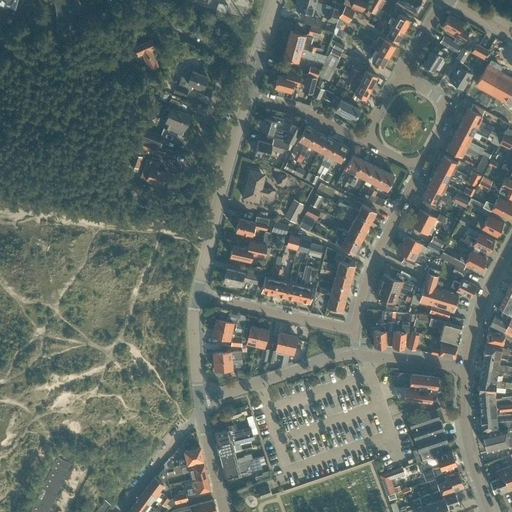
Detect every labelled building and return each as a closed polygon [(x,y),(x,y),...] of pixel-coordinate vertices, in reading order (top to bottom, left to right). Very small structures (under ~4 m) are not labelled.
[(16,0),(0,0),(0,3),(5,5),(3,9),(12,12),(14,7),(16,0)] [(79,19),(76,0),(61,0),(54,1),(56,10),(55,10),(56,20),(57,20),(57,22),(79,19)] [(321,3),(315,2),(309,0),(298,0),(296,9),(312,13),(314,7),(319,9),(321,3)] [(354,0),(352,6),(363,11),(365,4),(355,0),(354,0)] [(373,0),(369,10),(374,13),(380,0),(373,0)] [(397,0),(394,5),(400,9),(403,5),(414,12),(421,0),(397,0)] [(218,3),(216,11),(226,14),(228,6),(218,3)] [(105,6),(106,18),(114,17),(112,5),(105,6)] [(342,12),(351,17),(354,11),(346,6),(342,12)] [(339,13),(341,13),(342,9),(334,7),(333,10),(330,9),(328,20),(337,22),(339,13)] [(384,19),(403,30),(410,19),(399,13),(396,19),(391,16),(378,8),(375,14),(384,19)] [(348,22),(351,17),(342,12),(339,17),(348,22)] [(463,42),(464,40),(469,32),(461,27),(463,23),(450,14),(443,26),(455,34),(454,37),(463,42)] [(133,16),(121,20),(124,26),(135,22),(133,16)] [(397,41),(403,30),(384,19),(381,24),(384,27),(381,32),(397,41)] [(320,29),(310,26),(308,33),(318,36),(320,29)] [(320,53),(321,49),(311,46),(313,38),(305,36),(305,34),(290,30),(286,44),(320,53)] [(369,45),(388,56),(395,45),(379,36),(376,41),(366,36),(363,41),(362,41),(369,45)] [(460,46),(443,36),(440,42),(457,52),(460,46)] [(151,39),(134,46),(138,55),(142,53),(149,69),(157,65),(150,49),(155,47),(151,39)] [(345,46),(332,39),(329,45),(342,52),(345,46)] [(362,41),(363,41),(359,39),(358,41),(362,43),(359,47),(369,53),(370,52),(375,55),(371,61),(382,67),(388,56),(369,45),(362,41)] [(488,50),(477,43),(472,52),(484,59),(488,50)] [(318,61),(320,53),(286,44),(282,57),(298,61),(299,55),(310,58),(310,57),(314,58),(313,59),(318,61)] [(327,53),(329,53),(338,57),(339,58),(342,52),(330,47),(327,53)] [(433,50),(432,49),(423,64),(433,70),(442,56),(444,57),(447,51),(442,48),(441,50),(436,47),(433,50)] [(463,61),(469,52),(462,47),(456,56),(463,61)] [(328,55),(325,62),(334,66),(337,59),(338,57),(329,53),(328,55)] [(511,78),(500,71),(503,66),(491,59),(488,65),(488,64),(476,85),(511,104),(511,78)] [(327,79),(334,66),(325,62),(324,63),(319,75),(327,79)] [(450,81),(462,88),(471,74),(466,70),(468,67),(462,63),(460,66),(459,66),(450,81)] [(308,74),(318,77),(320,70),(310,66),(308,74)] [(184,69),(181,75),(182,75),(178,87),(176,86),(173,93),(185,97),(187,91),(190,92),(193,85),(203,89),(207,76),(190,70),(190,69),(190,68),(189,68),(189,67),(188,67),(187,67),(186,67),(185,67),(184,68),(184,69)] [(349,76),(371,87),(377,76),(366,70),(363,76),(358,74),(359,71),(353,68),(350,74),(349,76)] [(288,77),(278,74),(274,87),(291,92),(293,84),(298,86),(301,75),(290,71),(288,77)] [(349,76),(350,74),(344,71),(342,75),(348,78),(345,83),(351,86),(352,84),(358,87),(355,93),(365,98),(371,87),(349,76)] [(316,78),(309,76),(304,91),(312,94),(316,78)] [(325,82),(319,80),(312,96),(319,99),(324,90),(322,89),(325,82)] [(326,90),(323,97),(330,100),(333,94),(326,90)] [(161,92),(159,98),(166,101),(168,95),(161,92)] [(335,109),(354,119),(360,109),(335,96),(332,102),(337,105),(335,109)] [(187,121),(190,115),(178,110),(181,103),(171,99),(168,106),(171,108),(163,127),(169,129),(172,123),(184,129),(185,127),(187,127),(189,122),(187,121)] [(463,118),(490,133),(492,130),(493,127),(479,120),(484,110),(473,104),(470,109),(468,108),(463,118)] [(276,123),(281,124),(283,118),(272,115),(271,120),(264,118),(261,130),(267,132),(266,136),(293,143),(301,128),(292,124),(288,132),(275,128),(276,123)] [(487,138),(490,133),(463,118),(457,129),(471,136),(474,131),(487,138)] [(300,162),(304,156),(316,131),(305,125),(298,139),(304,143),(301,148),(302,149),(296,160),(300,162)] [(164,136),(143,128),(139,139),(160,147),(164,136)] [(468,142),(471,136),(457,129),(452,139),(473,150),(475,146),(468,142)] [(319,150),(326,136),(316,131),(304,156),(307,158),(313,147),(319,150)] [(503,136),(502,139),(501,140),(499,143),(509,148),(511,141),(511,137),(505,133),(503,136)] [(494,137),(492,141),(499,144),(499,143),(501,140),(502,139),(499,137),(495,135),(494,137)] [(321,172),(337,142),(326,136),(319,150),(325,153),(322,159),(324,160),(318,171),(321,172)] [(272,144),(258,140),(255,153),(269,157),(271,149),(282,152),(284,148),(288,149),(289,143),(273,139),(272,144)] [(478,153),(473,150),(452,139),(447,149),(461,157),(463,151),(476,157),(478,153)] [(157,146),(142,141),(142,143),(139,142),(138,147),(155,153),(157,146)] [(321,172),(319,177),(328,182),(331,177),(325,174),(330,164),(331,164),(334,158),(340,161),(345,152),(346,153),(348,149),(347,148),(348,147),(337,142),(321,172)] [(142,156),(134,153),(130,165),(138,168),(142,156)] [(355,174),(362,159),(352,154),(344,168),(355,174)] [(438,166),(464,179),(466,175),(454,169),(457,163),(444,156),(438,166)] [(157,170),(159,163),(147,159),(141,177),(162,184),(162,183),(163,184),(165,179),(164,179),(166,173),(157,170)] [(365,179),(373,165),(362,159),(355,174),(365,179)] [(497,162),(491,159),(488,165),(494,168),(497,162)] [(294,173),(297,168),(287,162),(284,168),(294,173)] [(376,184),(383,170),(373,165),(365,179),(376,184)] [(511,169),(503,165),(500,169),(511,175),(511,169)] [(297,168),(294,173),(302,177),(305,170),(298,166),(297,168)] [(461,184),(464,179),(438,166),(433,176),(447,183),(450,178),(461,184)] [(265,174),(250,170),(243,198),(258,202),(260,194),(273,197),(275,191),(261,188),(265,174)] [(383,170),(376,184),(381,187),(387,190),(392,181),(393,181),(395,177),(394,177),(394,176),(383,170)] [(481,175),(472,171),(467,181),(476,185),(481,175)] [(308,173),(305,178),(315,183),(318,176),(313,174),(313,175),(311,174),(308,173)] [(483,175),(481,178),(477,186),(487,192),(493,181),(483,175)] [(284,185),(286,178),(279,176),(277,184),(284,185)] [(444,189),(447,183),(433,176),(428,186),(454,200),(453,201),(460,204),(461,204),(464,206),(468,199),(456,193),(455,195),(444,189)] [(511,180),(505,176),(501,185),(495,182),(492,187),(511,197),(511,180)] [(330,188),(321,183),(316,192),(326,197),(330,188)] [(451,205),(453,201),(454,200),(428,186),(422,197),(424,198),(422,202),(434,209),(439,198),(451,205)] [(475,189),(470,187),(467,194),(472,196),(475,189)] [(309,203),(316,207),(321,196),(314,193),(309,203)] [(487,201),(485,204),(471,197),(468,203),(485,212),(488,207),(507,217),(511,206),(511,204),(498,197),(494,204),(487,201)] [(304,204),(295,199),(292,205),(294,207),(291,212),(289,211),(286,217),(295,222),(304,204)] [(340,201),(338,205),(346,209),(352,212),(353,208),(348,206),(340,201)] [(321,210),(316,207),(309,203),(304,214),(316,220),(318,216),(323,219),(326,214),(320,211),(321,210)] [(359,210),(357,215),(370,222),(376,211),(375,210),(376,208),(372,206),(371,208),(362,204),(359,210)] [(416,217),(432,225),(436,218),(420,209),(416,217)] [(304,215),(299,225),(308,230),(313,219),(304,215)] [(365,232),(370,222),(357,215),(351,225),(365,232)] [(497,235),(503,223),(489,215),(485,222),(480,219),(477,226),(489,232),(489,231),(497,235)] [(266,230),(269,219),(256,216),(255,222),(239,218),(235,231),(252,235),(254,227),(266,230)] [(470,219),(461,216),(459,222),(467,226),(470,219)] [(431,226),(432,225),(416,217),(412,225),(431,235),(434,228),(431,226)] [(274,222),(272,230),(286,234),(288,226),(274,222)] [(360,243),(365,232),(351,225),(348,231),(342,228),(342,229),(337,227),(336,230),(360,243)] [(360,243),(336,230),(336,231),(332,229),(330,233),(338,237),(335,243),(354,253),(360,243)] [(470,235),(467,242),(464,240),(461,245),(472,250),(474,245),(488,252),(494,240),(479,232),(476,238),(470,235)] [(300,237),(300,236),(289,233),(286,247),(297,250),(297,248),(300,237)] [(402,243),(424,255),(428,248),(427,248),(420,244),(421,243),(406,235),(402,243)] [(444,241),(434,235),(431,241),(441,247),(444,241)] [(311,240),(300,237),(297,248),(297,250),(296,253),(304,255),(305,251),(308,252),(311,240)] [(243,247),(233,245),(230,256),(250,261),(252,255),(264,258),(267,246),(250,241),(248,247),(244,246),(243,247)] [(430,242),(427,247),(429,248),(438,253),(440,248),(430,242)] [(323,245),(311,243),(308,254),(320,257),(323,245)] [(423,258),(424,255),(402,243),(398,251),(413,259),(415,254),(423,258)] [(459,260),(453,257),(443,252),(440,257),(464,269),(466,264),(479,270),(485,258),(470,250),(468,256),(462,253),(459,260)] [(403,256),(400,262),(411,267),(414,262),(403,256)] [(336,271),(351,276),(355,264),(340,260),(336,271)] [(326,268),(331,270),(331,267),(326,265),(327,263),(323,261),(321,267),(326,268)] [(279,268),(281,264),(277,263),(275,272),(273,272),(271,278),(265,276),(261,291),(273,294),(279,268)] [(301,285),(297,300),(309,303),(313,287),(306,286),(307,280),(309,280),(312,267),(305,265),(304,272),(303,274),(301,285)] [(456,266),(453,271),(463,277),(466,272),(456,266)] [(420,297),(418,302),(431,305),(429,312),(448,318),(450,311),(453,312),(459,294),(435,287),(440,270),(429,267),(420,297)] [(248,269),(247,273),(244,273),(244,272),(226,268),(224,280),(232,282),(231,285),(240,287),(242,280),(258,284),(261,272),(248,269)] [(283,269),(279,268),(273,294),(285,297),(289,282),(282,280),(284,274),(282,273),(283,269)] [(297,300),(301,285),(303,274),(304,272),(298,271),(295,283),(289,282),(285,297),(297,300)] [(351,276),(336,271),(333,283),(348,287),(351,276)] [(380,285),(399,292),(401,286),(411,290),(415,280),(407,276),(397,272),(395,279),(384,275),(380,285)] [(471,297),(473,293),(476,286),(462,279),(460,283),(454,281),(452,287),(457,289),(456,291),(471,297)] [(345,298),(348,287),(333,283),(330,294),(345,298)] [(398,309),(400,303),(401,299),(397,297),(399,292),(380,285),(376,296),(388,300),(386,305),(398,309)] [(511,294),(506,292),(498,307),(499,308),(511,314),(511,294)] [(342,310),(345,298),(330,294),(324,293),(323,296),(323,298),(329,300),(327,306),(342,310)] [(418,302),(420,297),(413,295),(411,302),(418,304),(418,302)] [(511,314),(499,308),(496,313),(495,313),(489,325),(503,332),(506,327),(511,330),(509,333),(509,334),(511,336),(511,314)] [(382,310),(382,318),(388,318),(388,321),(395,321),(395,320),(396,311),(394,311),(389,311),(385,310),(382,310)] [(246,316),(238,314),(235,331),(243,333),(246,316)] [(451,323),(431,317),(429,325),(439,327),(439,329),(438,331),(442,332),(440,339),(457,343),(457,342),(460,341),(464,326),(461,325),(463,319),(453,316),(451,323)] [(215,327),(231,331),(233,322),(216,318),(215,327)] [(388,331),(388,323),(381,323),(381,330),(373,331),(374,347),(386,346),(386,331),(388,331)] [(393,330),(392,346),(404,347),(406,331),(408,331),(409,324),(402,323),(402,331),(393,330)] [(511,336),(509,334),(503,332),(489,325),(488,331),(489,331),(486,344),(501,347),(501,343),(502,344),(503,337),(511,341),(511,336)] [(255,344),(259,328),(251,326),(247,343),(255,344)] [(229,339),(231,331),(215,327),(213,335),(229,339)] [(259,328),(255,344),(264,346),(268,330),(259,328)] [(284,351),(288,334),(279,333),(276,349),(284,351)] [(288,334),(284,351),(293,353),(297,336),(288,334)] [(418,336),(411,334),(408,348),(415,349),(418,336)] [(242,337),(232,336),(232,346),(242,346),(242,337)] [(432,347),(431,353),(454,358),(457,345),(442,341),(440,349),(432,347)] [(483,356),(484,356),(499,359),(500,353),(509,355),(510,350),(507,349),(501,347),(486,344),(485,344),(483,356)] [(267,361),(270,350),(263,348),(261,360),(267,361)] [(270,350),(267,361),(273,363),(276,351),(270,350)] [(243,359),(242,351),(231,352),(231,351),(214,352),(214,361),(231,360),(233,360),(243,359)] [(498,363),(499,359),(484,356),(482,367),(511,371),(511,366),(505,365),(498,363)] [(217,370),(229,369),(232,369),(232,368),(243,367),(243,359),(233,360),(231,360),(214,361),(215,370),(217,370)] [(511,382),(511,371),(482,367),(480,379),(496,381),(497,374),(499,374),(499,373),(511,375),(511,379),(511,382)] [(438,377),(411,374),(409,388),(405,387),(404,399),(430,402),(431,402),(433,388),(437,389),(438,377)] [(511,382),(496,381),(480,379),(479,379),(478,393),(479,393),(495,393),(495,392),(495,387),(511,388),(511,382)] [(495,393),(479,393),(480,405),(511,402),(511,395),(502,396),(503,398),(496,398),(495,393)] [(499,411),(511,409),(511,402),(495,404),(480,405),(481,417),(497,415),(496,410),(499,409),(499,411)] [(231,418),(240,415),(247,413),(244,406),(229,411),(231,418)] [(422,459),(427,458),(443,453),(440,444),(446,442),(446,443),(447,443),(435,408),(429,410),(430,411),(408,419),(417,447),(419,451),(422,459)] [(252,415),(247,416),(250,427),(251,427),(253,435),(258,433),(252,415)] [(497,415),(481,417),(480,417),(481,424),(482,430),(482,434),(511,426),(511,421),(497,422),(497,415)] [(216,444),(253,435),(251,427),(250,427),(237,430),(235,423),(226,426),(227,429),(214,432),(217,444),(216,444)] [(511,426),(482,434),(486,451),(510,445),(511,448),(511,447),(511,426)] [(219,455),(235,451),(233,444),(254,439),(253,435),(216,444),(219,455)] [(200,447),(184,451),(187,460),(185,461),(184,459),(178,460),(180,465),(197,461),(203,459),(200,447)] [(443,453),(427,458),(428,462),(432,464),(437,463),(439,467),(422,473),(425,481),(443,475),(444,475),(458,470),(451,450),(443,453)] [(252,459),(252,458),(251,453),(244,455),(244,456),(236,458),(235,451),(219,455),(222,466),(252,459)] [(164,464),(164,465),(165,469),(166,469),(173,467),(171,457),(164,464)] [(252,459),(222,466),(225,477),(240,474),(240,475),(248,473),(248,472),(262,468),(259,457),(252,458),(252,459)] [(52,469),(69,477),(74,467),(57,459),(52,469)] [(190,480),(207,475),(204,463),(203,463),(198,464),(188,467),(188,466),(182,467),(183,472),(188,471),(190,480)] [(511,465),(508,467),(497,470),(500,478),(490,482),(494,493),(499,491),(500,495),(511,490),(511,465)] [(164,467),(157,476),(164,481),(167,478),(164,467)] [(387,472),(379,475),(386,495),(394,493),(390,479),(402,475),(400,468),(387,472)] [(68,479),(69,477),(52,469),(46,481),(53,485),(56,480),(62,483),(65,477),(68,479)] [(421,505),(452,495),(451,491),(464,486),(458,470),(444,475),(445,480),(437,483),(439,490),(419,497),(421,505)] [(269,471),(262,473),(263,474),(264,479),(271,477),(269,471)] [(207,475),(190,480),(192,488),(187,489),(189,494),(195,493),(194,492),(210,488),(207,475)] [(154,477),(147,487),(158,496),(162,498),(171,505),(174,503),(172,497),(169,498),(164,495),(165,494),(158,490),(163,484),(154,477)] [(66,485),(62,483),(56,480),(53,485),(46,481),(43,489),(56,495),(60,497),(66,485)] [(269,485),(258,489),(261,498),(272,494),(269,485)] [(147,487),(139,497),(148,504),(153,498),(155,500),(156,499),(158,496),(147,487)] [(50,506),(56,495),(43,489),(36,502),(52,510),(53,508),(50,506)] [(186,493),(174,496),(175,503),(187,500),(186,493)] [(452,495),(421,505),(414,507),(415,511),(449,511),(448,507),(459,503),(456,493),(452,495)] [(139,497),(132,507),(138,511),(147,511),(144,510),(148,504),(139,497)] [(162,498),(159,502),(168,508),(171,505),(162,498)] [(104,511),(111,504),(105,500),(95,511),(104,511)] [(216,511),(214,500),(173,510),(173,511),(216,511)] [(396,501),(391,503),(394,511),(398,511),(399,511),(396,501)] [(51,511),(52,510),(36,502),(31,511),(47,511),(48,511),(51,511)]
